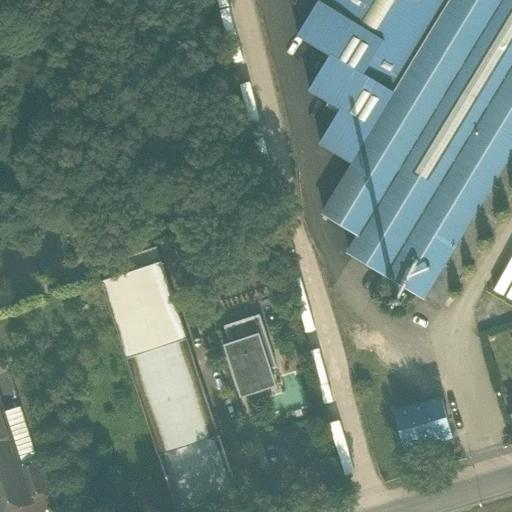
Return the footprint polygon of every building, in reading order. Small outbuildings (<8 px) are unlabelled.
[(321,0),(320,2),(384,41),(362,76),(395,96),(453,0),(321,0)] [(349,253),(424,299),(511,153),(511,0),(453,0),(395,96),(354,164),(324,214),(360,236),(349,253)] [(354,164),(395,96),(362,76),(384,41),(320,2),(298,37),(331,57),(310,91),(341,110),(320,144),(354,164)] [(511,192),(511,153),(424,299),(441,309),(511,192)] [(103,282),(128,359),(188,340),(163,262),(103,282)] [(224,345),(228,357),(233,355),(242,380),(272,370),(278,368),(260,315),(224,326),(230,344),(224,345)] [(128,359),(177,511),(182,511),(239,493),(188,340),(128,359)] [(278,387),(272,370),(242,380),(233,355),(228,357),(242,399),(247,397),(278,387)] [(396,412),(406,451),(453,438),(442,399),(396,412)] [(0,444),(11,441),(0,408),(0,444)] [(0,444),(0,511),(30,502),(29,498),(19,469),(11,441),(0,444)] [(19,469),(29,498),(48,491),(39,462),(19,469)]
